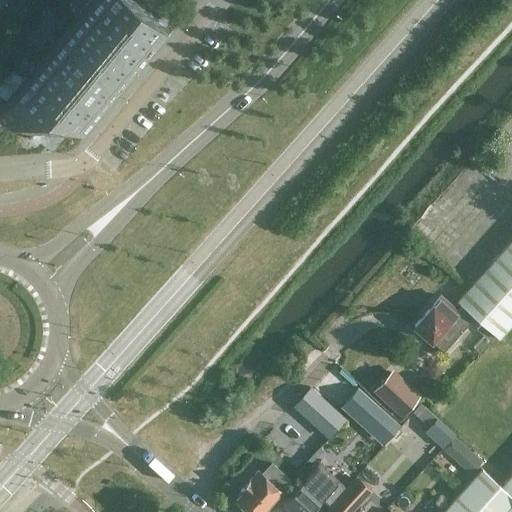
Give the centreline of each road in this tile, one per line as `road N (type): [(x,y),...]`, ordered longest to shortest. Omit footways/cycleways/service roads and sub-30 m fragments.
road 1 (secondary): [(118,206),(268,71),(329,0)]
road 2 (residential): [(84,165),(221,0)]
road 3 (tertiary): [(3,408),(122,441)]
